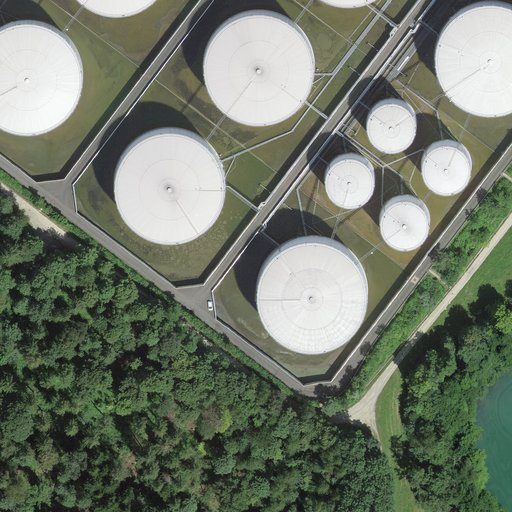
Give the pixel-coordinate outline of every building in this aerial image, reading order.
[(149,0),(83,0),(95,8),(114,13),(141,7),(149,0)] [(511,2),(510,1),(499,0),(482,0),(471,4),(455,15),(443,32),(438,50),(440,69),(448,86),(451,90),(472,105),(491,109),(511,104),(511,2)] [(304,107),(306,104),(317,83),(318,64),(311,41),(298,26),(279,16),(260,14),(253,15),(240,19),(224,29),(212,47),(208,65),(209,83),(218,101),(221,105),(242,120),(261,124),(288,118),(304,107)] [(68,112),(70,110),(81,88),(83,69),(75,46),(63,32),(43,22),(24,19),(18,20),(5,24),(0,27),(0,121),(6,126),(25,130),(53,124),(68,112)] [(373,130),(379,138),(386,142),(395,143),(402,142),(409,137),(412,133),(415,126),(415,119),(413,112),(408,105),(402,102),(395,100),(388,100),(383,103),(377,107),(373,114),(372,122),(373,130)] [(210,218),(213,216),(223,194),(225,175),(217,152),(205,138),(186,128),(166,125),(160,126),(147,130),(131,141),(119,158),(114,177),(116,195),(124,212),(127,216),(148,232),(167,236),(195,230),(210,218)] [(430,173),(436,179),(443,182),(451,182),(458,180),(464,175),(466,172),(469,165),(469,157),(466,150),(462,145),(455,141),(448,139),(441,140),(432,146),(428,152),(426,159),(427,166),(430,173)] [(340,155),(331,161),(327,168),(325,176),(326,184),(329,192),(335,198),(342,201),(351,202),(359,200),(366,195),(371,188),(373,180),(373,172),(370,165),(365,159),(357,155),(349,153),(340,155)] [(394,196),(384,204),(380,211),(380,220),(382,228),(386,235),(390,238),(398,242),(406,243),(414,240),(423,234),(427,226),(429,218),(427,209),(424,204),(418,198),(411,194),(402,194),(394,196)] [(354,327),(357,324),(368,303),(369,284),(362,261),(349,246),(330,236),(311,234),(304,235),(291,239),(275,250),(263,267),(258,285),(260,304),(268,321),(271,325),(293,340),(311,344),(339,338),(354,327)]
